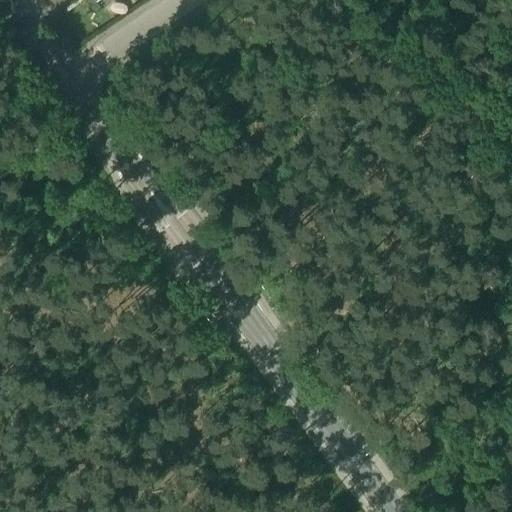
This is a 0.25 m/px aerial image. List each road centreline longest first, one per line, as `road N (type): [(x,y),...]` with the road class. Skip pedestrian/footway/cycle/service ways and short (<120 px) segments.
road 1 (tertiary): [(386,511),(66,81)]
road 2 (residential): [(66,81),(182,0)]
